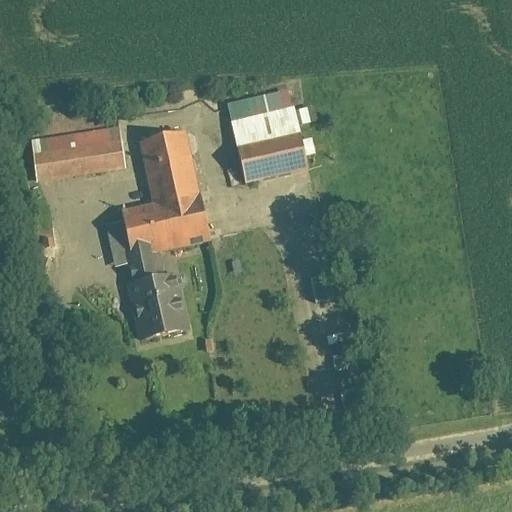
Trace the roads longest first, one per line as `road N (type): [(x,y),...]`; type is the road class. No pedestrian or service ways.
road 1 (unclassified): [(61,511),(511,438)]
road 2 (unknown): [(97,181),(82,243),(89,507)]
